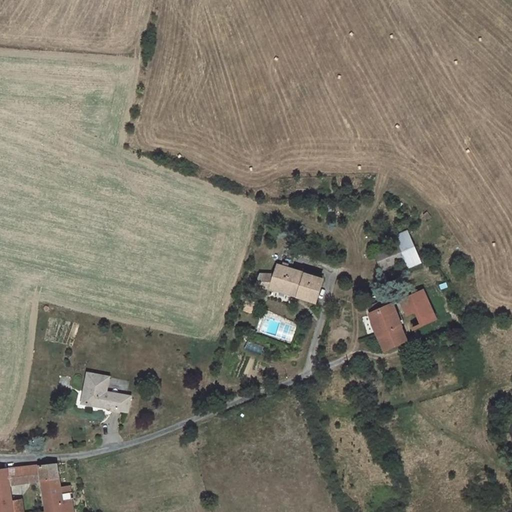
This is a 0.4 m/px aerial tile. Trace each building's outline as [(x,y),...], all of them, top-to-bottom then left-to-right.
[(395,246),(372,255),(377,269),(401,261),(404,270),(418,265),(406,233),(392,238),(395,246)] [(255,307),(254,312),(270,310),(271,303),(295,308),(294,314),(314,318),(319,292),(275,284),(271,296),(256,297),(255,307)] [(425,300),(404,308),(416,336),(437,328),(425,300)] [(295,308),(271,303),(270,310),(294,314),(295,308)] [(371,312),(373,320),(390,313),(387,306),(371,312)] [(405,333),(396,311),(390,313),(373,320),(374,330),(382,349),(384,356),(410,347),(404,334),(405,333)] [(246,326),(244,335),(255,337),(257,327),(246,326)] [(131,401),(107,396),(109,380),(85,377),(81,407),(129,415),(131,401)] [(43,494),(60,492),(56,470),(40,472),(42,488),(43,494)] [(40,472),(29,473),(32,489),(42,488),(40,472)] [(29,473),(21,474),(24,491),(32,489),(29,473)] [(21,474),(7,476),(10,493),(24,491),(21,474)] [(13,511),(12,507),(10,493),(7,476),(0,477),(0,511),(13,511)] [(43,494),(45,511),(73,511),(70,492),(61,493),(60,492),(43,494)]
